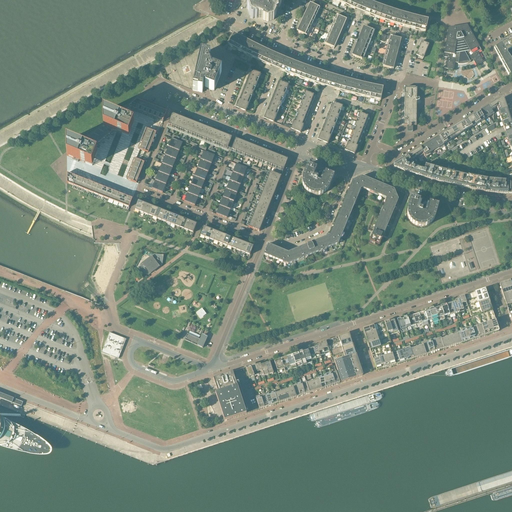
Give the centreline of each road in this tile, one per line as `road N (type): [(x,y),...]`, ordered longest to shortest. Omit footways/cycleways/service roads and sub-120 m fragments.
road 1 (residential): [(511,336),(164,450),(103,423)]
road 2 (residential): [(210,370),(511,271)]
road 3 (residential): [(506,86),(395,155),(372,148)]
road 4 (residential): [(511,204),(365,165)]
road 5 (residential): [(171,106),(298,155)]
road 6 (residential): [(266,235),(285,243),(322,228),(346,173)]
